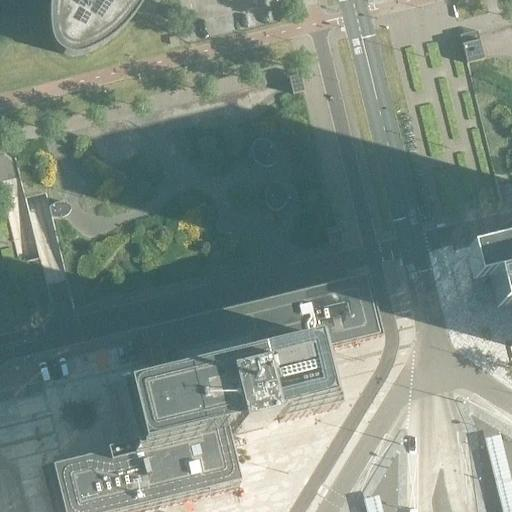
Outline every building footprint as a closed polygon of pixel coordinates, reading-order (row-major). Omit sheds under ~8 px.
[(46,19),(46,21),(46,23),(46,25),(46,27),(46,28),(46,30),(46,32),(47,33),(47,35),(48,37),(48,38),(49,40),(49,41),(50,42),(50,44),(51,45),(52,46),(53,47),(53,48),(54,49),(55,50),(56,51),(57,52),(58,53),(59,54),(60,54),(62,55),(63,56),(64,56),(65,56),(66,57),(68,57),(69,57),(70,58),(72,58),(73,58),(75,58),(76,58),(78,57),(79,57),(81,57),(82,56),(84,56),(85,56),(87,55),(89,54),(90,54),(92,53),(93,52),(95,51),(97,50),(98,50),(100,48),(102,47),(103,46),(105,45),(107,44),(108,42),(110,41),(112,40),(113,38),(115,37),(117,35),(118,34),(119,32),(120,32),(122,30),(123,28),(125,27),(126,25),(128,23),(129,21),(131,19),(132,17),(134,15),(134,14),(135,13),(136,11),(138,9),(139,7),(140,5),(141,3),(143,1),(143,0),(47,0),(48,0),(47,3),(47,5),(47,7),(46,9),(46,11),(46,13),(46,15),(46,17),(46,19)] [(478,35),(461,39),(466,57),(482,53),(478,35)] [(511,240),(511,241),(506,242),(504,242),(504,243),(499,244),(497,244),(492,245),(490,246),(485,247),(483,247),(483,248),(462,253),(470,283),(488,279),(495,309),(498,308),(502,307),(505,306),(509,305),(511,304),(511,305),(511,304),(511,240)] [(367,278),(211,316),(140,333),(152,381),(109,391),(123,450),(101,455),(102,458),(77,464),(76,460),(35,470),(45,511),(153,511),(235,492),(221,434),(229,432),(230,437),(265,428),(264,423),(275,421),(276,427),(335,413),(319,351),(381,336),(367,278)] [(511,511),(511,492),(498,436),(483,440),(499,511),(511,511)] [(381,511),(377,497),(362,501),(364,511),(381,511)]
